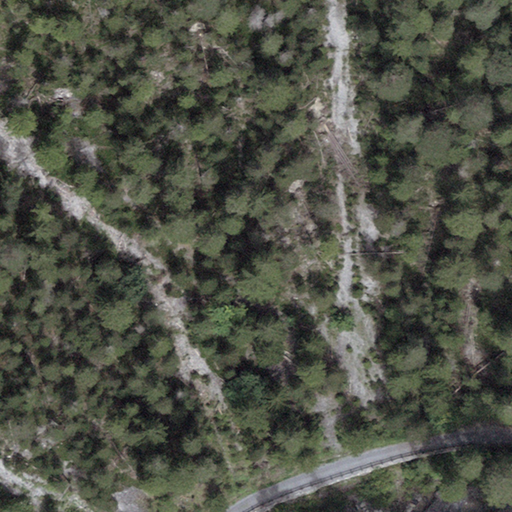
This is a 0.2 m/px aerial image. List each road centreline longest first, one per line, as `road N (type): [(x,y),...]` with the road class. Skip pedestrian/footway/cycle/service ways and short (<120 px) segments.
road 1 (secondary): [(511,21),(0,293)]
road 2 (track): [(511,457),(431,463),(272,511)]
